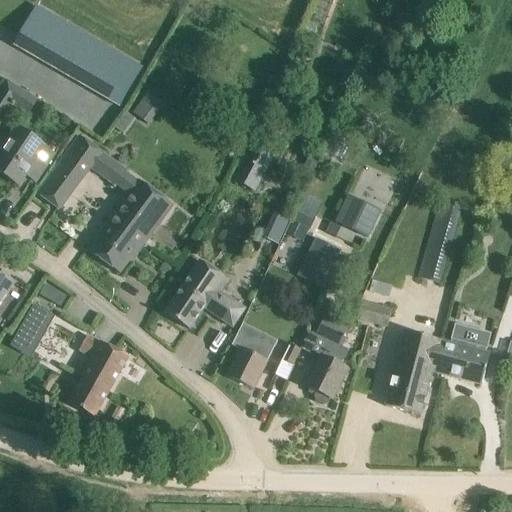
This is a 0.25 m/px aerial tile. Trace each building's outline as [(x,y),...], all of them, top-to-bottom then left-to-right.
[(120,107),(143,65),(35,4),(11,46),(120,107)] [(370,59),(366,67),(388,77),(392,69),(370,59)] [(349,99),(356,82),(349,79),(346,77),(338,94),(349,99)] [(25,120),(37,100),(7,82),(0,93),(0,126),(10,111),(25,120)] [(133,114),(148,125),(163,106),(147,94),(133,114)] [(452,106),(437,100),(435,108),(448,114),(452,106)] [(115,129),(127,138),(139,122),(126,113),(115,129)] [(39,179),(59,150),(50,144),(47,149),(18,129),(0,154),(0,172),(19,186),(29,172),(39,179)] [(125,172),(80,139),(38,195),(58,210),(90,168),(114,186),(125,172)] [(233,180),(255,193),(273,159),(250,148),(233,180)] [(309,154),(303,169),(315,173),(321,159),(309,154)] [(90,252),(119,274),(172,206),(140,183),(90,252)] [(340,226),(368,239),(382,212),(347,196),(334,223),(330,222),(325,233),(336,238),(340,226)] [(439,200),(417,277),(439,284),(462,207),(439,200)] [(308,234),(318,213),(300,205),(292,222),(295,224),(293,227),(308,234)] [(316,239),(297,277),(322,290),(341,251),(316,239)] [(245,309),(220,292),(228,279),(200,260),(165,313),(190,330),(204,309),(232,328),(245,309)] [(0,305),(3,300),(14,284),(0,274),(0,305)] [(361,302),(356,320),(387,328),(392,310),(361,302)] [(46,334),(55,317),(34,305),(24,322),(46,334)] [(325,317),(316,335),(308,353),(319,358),(306,388),(317,393),(315,397),(316,402),(323,405),(328,404),(330,399),(332,400),(347,369),(339,365),(340,363),(343,362),(349,350),(339,345),(347,328),(325,317)] [(272,354),(271,354),(277,341),(243,324),(231,347),(240,351),(228,376),(254,389),(272,354)] [(488,356),(486,355),(492,334),(456,325),(450,346),(438,343),(433,358),(430,366),(434,367),(432,373),(482,386),(488,356)] [(433,358),(438,343),(404,334),(385,407),(421,416),(432,373),(434,367),(430,366),(433,358)] [(128,358),(101,343),(88,335),(78,352),(91,360),(81,378),(84,380),(70,404),(94,418),(128,358)] [(300,350),(290,346),(283,360),(293,365),(300,350)] [(128,412),(118,406),(110,420),(120,426),(128,412)]
